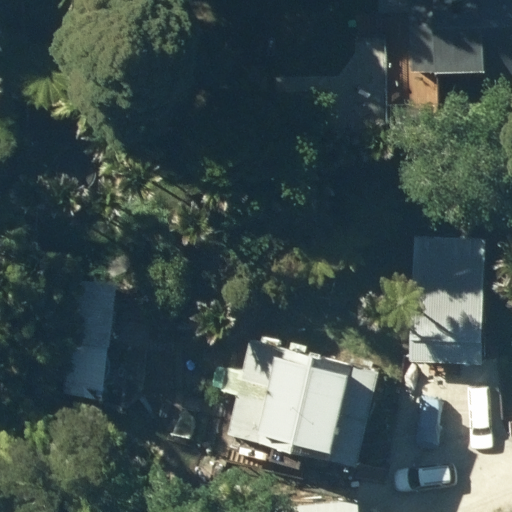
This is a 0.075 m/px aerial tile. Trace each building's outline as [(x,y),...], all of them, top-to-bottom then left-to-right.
[(483,71),(482,84),(511,83),(511,0),(408,0),(410,71),(483,71)] [(408,337),(480,340),(484,237),(414,234),(408,337)] [(119,294),(145,294),(146,266),(119,266),(119,294)] [(226,435),(352,465),(374,369),(250,339),(241,376),(223,371),(218,393),(235,398),(226,435)] [(274,504),(274,511),(360,511),(360,498),(274,504)]
